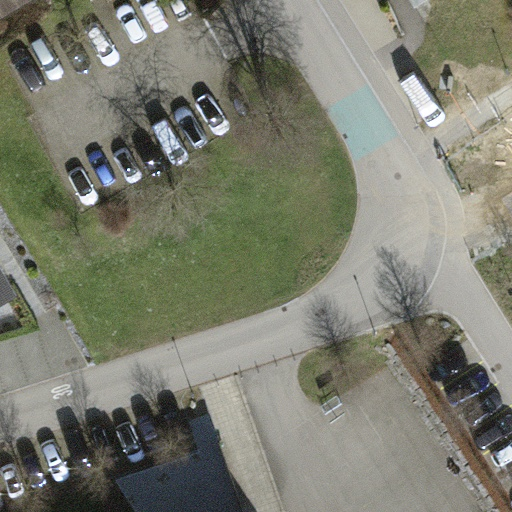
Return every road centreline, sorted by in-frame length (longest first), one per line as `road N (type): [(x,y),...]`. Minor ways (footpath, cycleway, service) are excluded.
road 1 (residential): [(0,413),(332,310),(405,202)]
road 2 (residential): [(405,202),(373,121),(293,0)]
road 3 (unknown): [(284,324),(360,511)]
road 4 (residential): [(511,365),(405,202)]
